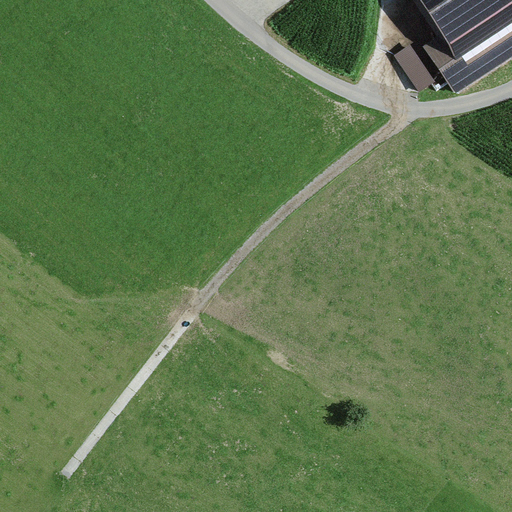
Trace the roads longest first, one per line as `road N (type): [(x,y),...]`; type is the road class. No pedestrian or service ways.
road 1 (track): [(62,472),(259,234),(335,166),(425,107)]
road 2 (residential): [(211,0),(305,72),(381,102),(470,103),(511,82)]
